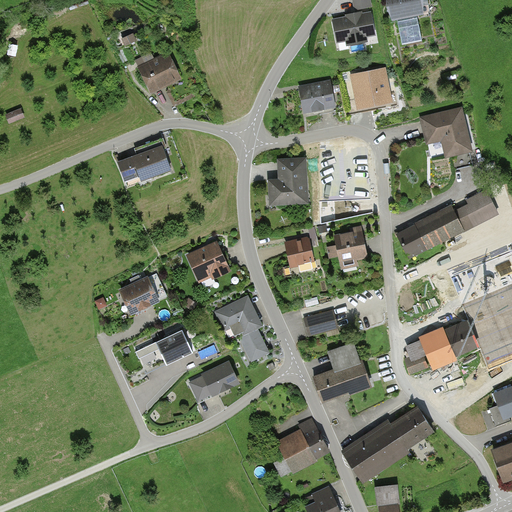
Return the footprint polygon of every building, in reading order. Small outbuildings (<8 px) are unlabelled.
[(369,0),(353,0),(356,9),(371,6),(369,0)] [(389,0),(390,6),(387,11),(397,18),(403,45),(422,41),(416,13),(422,12),(421,6),(429,5),(428,0),(389,0)] [(349,18),(334,21),(338,41),(348,39),(349,44),(366,41),(365,36),(374,34),(370,14),(361,16),(360,13),(348,16),(349,18)] [(153,95),(184,81),(171,54),(140,69),(153,95)] [(387,68),(352,75),(360,111),(395,103),(387,68)] [(332,81),(301,87),(306,114),(338,108),(332,81)] [(20,102),(18,95),(5,99),(7,106),(20,102)] [(464,108),(422,118),(429,145),(443,141),(447,159),(475,152),(464,108)] [(10,122),(25,117),(22,109),(7,115),(10,122)] [(173,172),(164,147),(120,162),(127,181),(140,176),(143,183),(173,172)] [(271,206),(310,204),(309,159),(280,160),(280,172),(270,172),(271,206)] [(453,205),(398,234),(413,262),(501,214),(488,190),(467,202),(469,205),(457,211),(453,205)] [(356,232),(336,236),(338,245),(329,247),(332,259),(341,258),(344,275),(362,271),(360,261),(370,259),(363,226),(355,228),(356,232)] [(312,237),(287,242),(293,268),(317,263),(312,237)] [(232,272),(219,242),(188,255),(200,282),(213,276),(215,280),(232,272)] [(511,254),(453,278),(490,369),(511,360),(511,254)] [(162,300),(150,277),(121,292),(133,315),(162,300)] [(266,325),(250,295),(217,313),(227,331),(231,328),(237,339),(240,338),(253,363),(272,353),(259,329),(266,325)] [(340,329),(335,309),(305,318),(310,338),(340,329)] [(457,358),(479,348),(467,321),(446,330),(444,327),(420,337),(421,341),(408,347),(414,362),(428,356),(435,373),(459,363),(457,358)] [(193,352),(182,329),(136,351),(146,371),(166,362),(167,364),(193,352)] [(316,376),(324,403),(374,387),(366,359),(362,360),(357,343),(329,351),(335,370),(316,376)] [(228,362),(189,383),(200,405),(240,384),(228,362)] [(511,387),(494,394),(504,421),(511,418),(511,387)] [(390,419),(344,451),(367,484),(412,453),(409,450),(437,430),(420,406),(394,424),(390,419)] [(279,444),(294,472),(332,452),(314,418),(300,426),(303,431),(279,444)] [(511,442),(494,450),(506,483),(511,481),(511,442)] [(281,477),(291,473),(286,458),(276,461),(281,477)] [(412,503),(410,483),(367,488),(369,507),(380,506),(380,511),(401,511),(401,504),(412,503)] [(342,511),(331,485),(314,493),(318,502),(309,506),(311,511),(342,511)]
